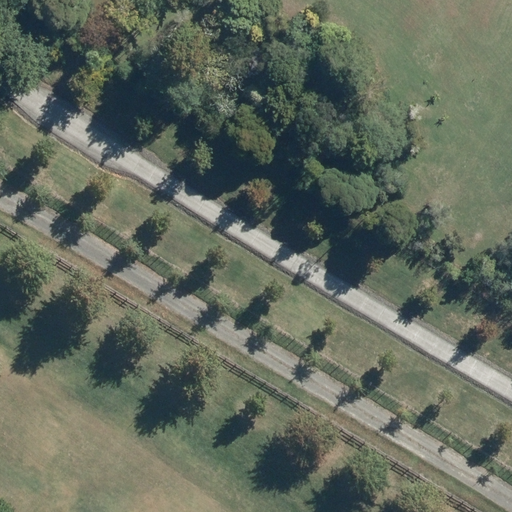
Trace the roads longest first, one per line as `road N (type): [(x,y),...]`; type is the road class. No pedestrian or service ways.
road 1 (track): [(511,396),(0,65)]
road 2 (track): [(511,500),(0,193)]
